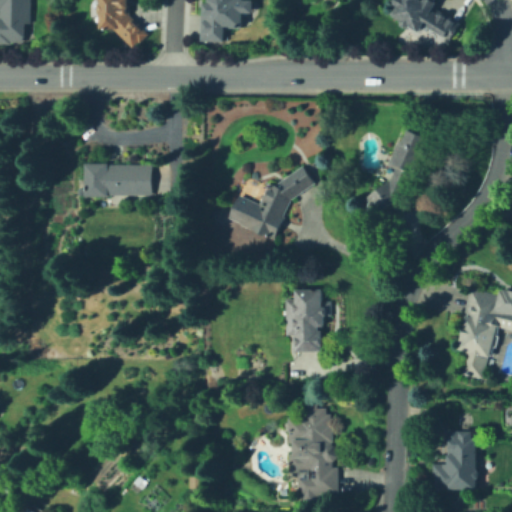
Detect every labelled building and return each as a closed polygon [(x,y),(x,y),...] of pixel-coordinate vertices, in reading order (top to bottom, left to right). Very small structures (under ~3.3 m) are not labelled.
[(0,0),(35,0),(35,25),(28,24),(27,41),(0,40),(0,19),(6,19),(6,9),(0,8),(0,0)] [(132,13),(153,35),(139,50),(118,29),(104,29),(104,0),(136,0),(136,2),(132,2),(132,13)] [(257,0),(257,13),(245,13),(245,29),(228,28),(228,42),(205,42),(205,4),(211,4),(214,0),(257,0)] [(441,0),(443,1),(439,8),(466,22),(456,41),(425,25),(423,30),(392,13),(399,0),(441,0)] [(407,196),(380,216),(369,200),(394,181),(397,165),(413,130),(434,139),(416,172),(407,196)] [(151,164),(151,195),(88,195),(88,164),(151,164)] [(245,196),(263,204),(272,183),(279,186),(307,167),(318,183),(293,200),(279,237),(235,221),(245,196)] [(174,203),(168,210),(163,207),(169,199),(174,203)] [(511,329),(501,327),(493,362),(488,361),(485,376),(468,372),(469,368),(464,366),(468,350),(460,348),(464,333),(466,334),(470,317),(466,316),(474,286),(505,294),(506,288),(511,289),(511,329)] [(286,335),(288,301),(296,301),(297,291),(324,292),(321,336),(327,336),(326,350),(299,350),(300,335),(286,335)] [(299,491),(298,469),(287,469),(287,453),(292,453),(292,441),(287,441),(287,416),(297,416),(297,402),(316,402),(316,406),(324,406),(324,412),(329,412),(329,444),(333,445),(336,448),(336,454),(333,459),(329,459),(329,466),(336,466),(336,490),(299,491)] [(474,432),(474,440),(482,440),(482,488),(437,488),(437,464),(452,464),(452,432),(474,432)] [(148,481),(138,492),(130,486),(140,474),(148,481)]
